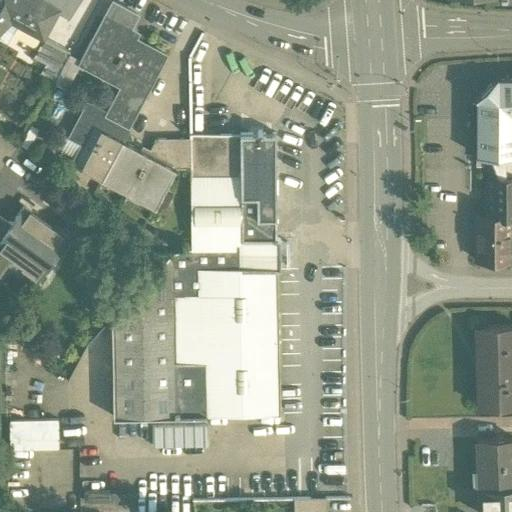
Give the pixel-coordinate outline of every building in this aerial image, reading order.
[(0,0),(0,21),(5,16),(43,37),(57,12),(59,9),(41,0),(0,0)] [(80,0),(41,0),(59,9),(57,12),(69,19),(80,0)] [(166,54),(126,33),(129,28),(130,28),(137,14),(113,1),(92,41),(90,40),(80,59),(82,60),(123,82),(117,94),(116,93),(106,110),(104,114),(129,127),(140,106),(139,105),(166,54)] [(55,44),(43,37),(33,57),(45,63),(55,44)] [(45,63),(40,73),(55,80),(70,51),(55,44),(45,63)] [(82,60),(80,59),(71,55),(56,83),(67,89),(82,60)] [(511,76),(498,76),(497,75),(492,80),(486,86),(480,92),(475,97),(476,98),(476,109),(476,155),(511,155),(511,76)] [(192,130),(203,129),(202,99),(191,100),(192,130)] [(106,110),(88,101),(70,135),(83,142),(79,150),(78,150),(72,162),(101,178),(122,139),(129,127),(104,114),(106,110)] [(190,135),(190,167),(191,248),(181,250),(170,253),(191,270),(276,269),(279,269),(279,239),(276,239),(275,134),(190,135)] [(190,167),(189,137),(154,138),(154,140),(148,153),(176,168),(190,167)] [(148,153),(122,139),(101,178),(103,179),(103,177),(116,184),(115,185),(117,186),(119,181),(130,187),(127,192),(129,193),(132,188),(142,193),(140,198),(141,199),(142,198),(155,204),(154,206),(155,206),(176,168),(148,153)] [(511,155),(476,155),(476,165),(485,165),(489,175),(511,175),(511,155)] [(511,175),(489,175),(487,175),(487,199),(488,199),(488,216),(476,216),(475,260),(511,260),(511,251),(511,175)] [(0,274),(11,260),(37,278),(67,238),(23,206),(11,222),(0,238),(0,274)] [(0,214),(0,238),(11,222),(0,214)] [(276,269),(191,270),(170,253),(111,316),(113,416),(279,414),(276,269)] [(511,324),(476,326),(478,405),(511,404),(511,324)] [(59,447),(58,416),(9,417),(10,448),(59,447)] [(207,424),(151,424),(152,445),(207,445),(207,424)] [(511,437),(476,439),(477,467),(478,467),(478,487),(511,485),(511,437)] [(511,511),(511,485),(478,487),(479,511),(511,511)] [(325,511),(326,498),(293,498),(293,511),(325,511)]
